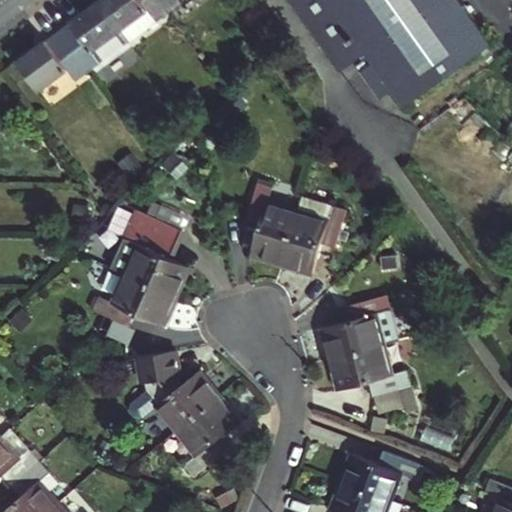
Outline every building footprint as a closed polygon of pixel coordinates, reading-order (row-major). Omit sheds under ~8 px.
[(53,30),(83,71),(95,62),(87,51),(116,30),(93,0),(53,30)] [(163,12),(154,0),(94,0),(93,0),(116,30),(123,41),(163,12)] [(154,0),(163,12),(176,2),(174,0),(154,0)] [(465,0),(287,0),(338,64),(363,45),(373,58),(393,84),(405,101),(442,73),(492,35),(465,0)] [(83,71),(53,30),(12,59),(34,89),(62,69),(70,80),(83,71)] [(393,84),(373,58),(360,67),(380,93),(393,84)] [(244,236),(274,247),(293,199),(262,187),(268,172),(254,167),(241,202),(255,207),(244,236)] [(322,209),(327,194),(298,184),(293,199),(322,209)] [(304,257),(315,229),(329,234),(342,199),(327,194),(322,209),(293,199),(274,247),(304,257)] [(103,265),(118,270),(167,288),(179,257),(161,251),(150,247),(156,232),(166,236),(172,222),(125,204),(103,265)] [(161,251),(166,236),(156,232),(150,247),(161,251)] [(156,317),(167,288),(118,270),(107,299),(93,294),(87,308),(123,322),(129,307),(156,317)] [(319,319),(325,350),(378,340),(371,307),(387,304),(384,291),(347,298),(350,313),(319,319)] [(363,376),(365,390),(402,382),(400,369),(384,372),(378,340),(325,350),(332,382),(363,376)] [(130,411),(135,409),(149,397),(170,420),(209,384),(188,361),(174,374),(169,367),(163,341),(128,349),(133,374),(139,381),(123,396),(123,402),(130,411)] [(402,382),(365,390),(369,405),(406,398),(402,382)] [(218,439),(216,437),(209,429),(231,408),(209,384),(170,420),(191,444),(180,454),(189,465),(209,447),(218,439)] [(226,428),(216,437),(218,439),(209,447),(218,458),(237,441),(226,428)] [(0,475),(1,475),(9,483),(33,459),(25,450),(18,457),(0,439),(0,475)] [(329,474),(379,491),(389,461),(395,463),(399,450),(369,440),(364,452),(339,443),(329,474)] [(43,468),(33,459),(9,483),(17,491),(0,507),(0,511),(40,511),(56,497),(35,475),(43,468)] [(490,484),(479,511),(511,511),(511,490),(511,486),(511,476),(481,465),(476,479),(490,484)] [(379,491),(329,474),(319,501),(323,503),(343,510),(341,511),(386,511),(393,496),(379,491)] [(82,511),(71,511),(56,497),(40,511),(84,511),(83,511),(82,511)] [(341,511),(343,510),(323,503),(319,511),(341,511)]
